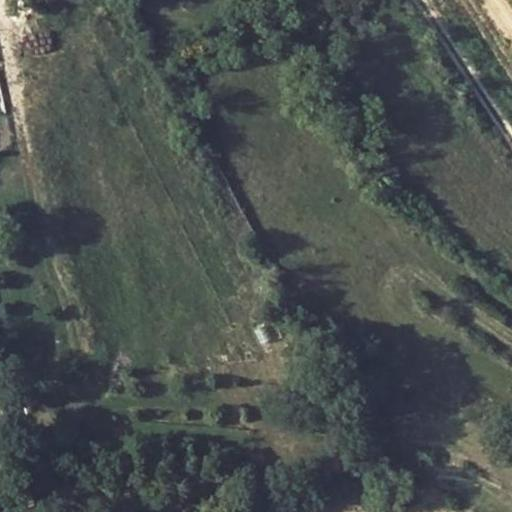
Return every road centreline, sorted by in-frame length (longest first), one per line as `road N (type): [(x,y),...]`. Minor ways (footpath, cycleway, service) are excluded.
road 1 (track): [(2,0),(34,176),(94,382)]
road 2 (track): [(419,0),(511,137)]
